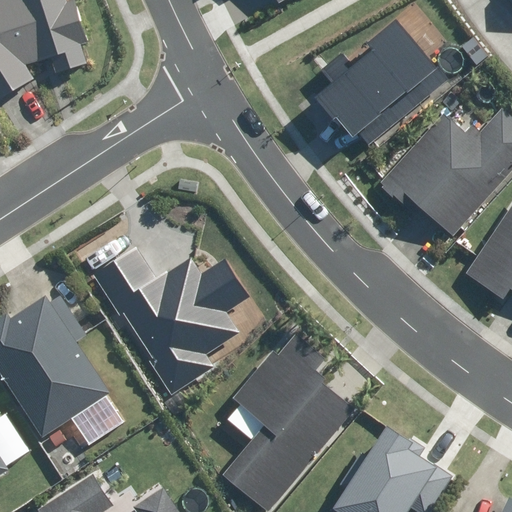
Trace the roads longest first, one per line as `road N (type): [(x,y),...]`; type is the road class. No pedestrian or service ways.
road 1 (residential): [(198,91),(313,243),(413,334),(511,405)]
road 2 (residential): [(0,219),(198,91)]
